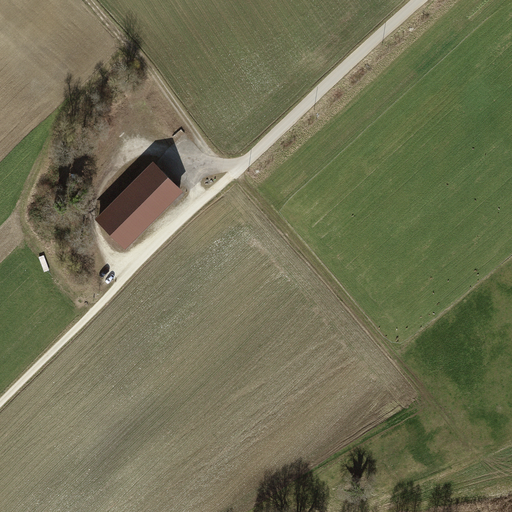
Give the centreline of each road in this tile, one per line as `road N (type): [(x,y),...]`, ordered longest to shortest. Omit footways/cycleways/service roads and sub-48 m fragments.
road 1 (track): [(0,406),(237,168)]
road 2 (unclassified): [(421,0),(237,168)]
road 3 (track): [(218,166),(87,0)]
road 4 (track): [(123,281),(93,218),(96,193),(115,163),(162,152)]
